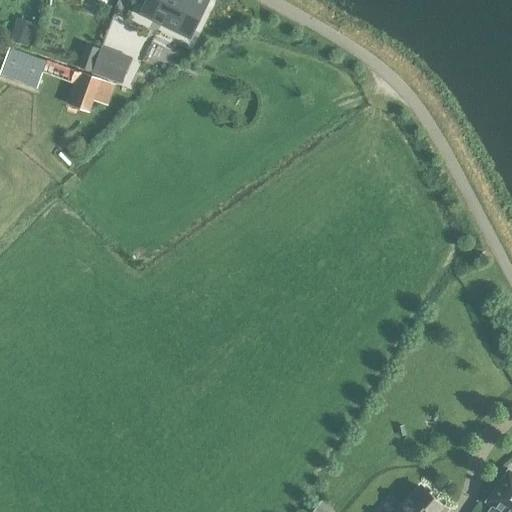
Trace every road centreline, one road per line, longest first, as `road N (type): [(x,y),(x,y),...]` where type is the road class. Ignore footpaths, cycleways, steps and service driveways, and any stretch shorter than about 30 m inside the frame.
road 1 (track): [(40,149),(115,225),(158,230),(341,99),(392,81)]
road 2 (unclassified): [(264,0),(364,53),(409,97),(511,273)]
